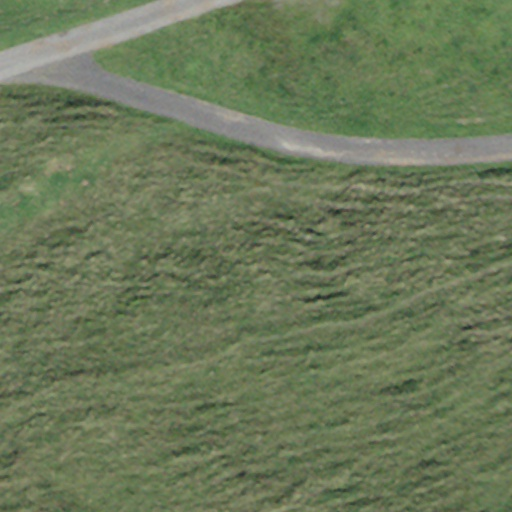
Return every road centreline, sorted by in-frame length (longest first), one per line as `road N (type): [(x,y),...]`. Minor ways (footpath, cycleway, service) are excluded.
road 1 (track): [(50,56),(167,118),(366,157),(511,159)]
road 2 (track): [(0,71),(223,0)]
